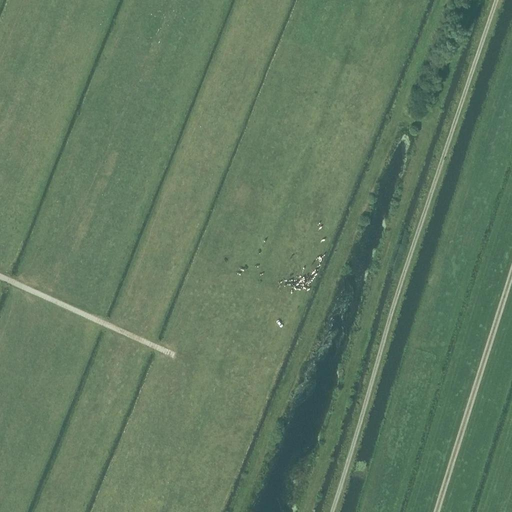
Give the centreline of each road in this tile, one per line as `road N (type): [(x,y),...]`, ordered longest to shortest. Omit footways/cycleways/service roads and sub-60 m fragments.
road 1 (track): [(511,281),(438,511)]
road 2 (track): [(0,276),(171,353)]
